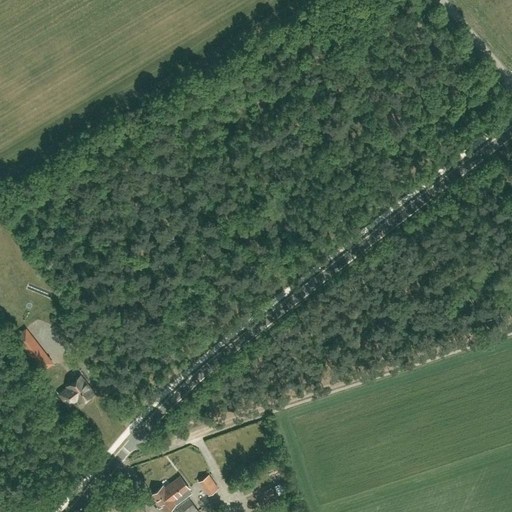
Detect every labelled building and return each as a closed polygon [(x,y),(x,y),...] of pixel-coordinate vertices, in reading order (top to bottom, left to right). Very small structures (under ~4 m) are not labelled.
[(52,363),(48,358),(26,328),(15,337),(42,371),(52,363)] [(93,393),(89,387),(80,375),(67,385),(68,387),(60,394),(68,405),(77,398),(81,403),(93,393)] [(203,488),(211,482),(207,475),(198,481),(203,488)] [(179,476),(164,488),(163,486),(151,495),(160,507),(159,508),(162,511),(164,511),(176,503),(174,500),(188,489),(179,476)] [(199,511),(188,497),(168,511),(199,511)]
